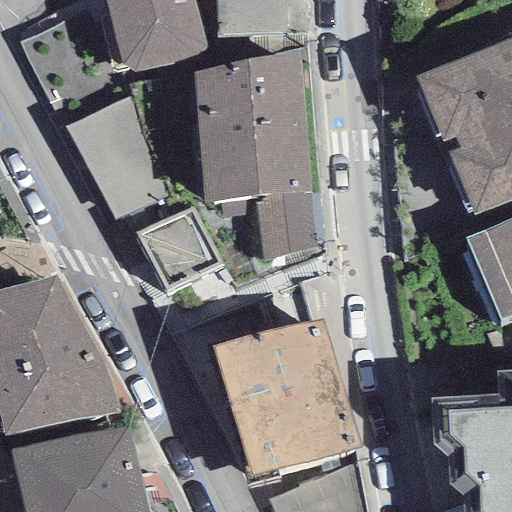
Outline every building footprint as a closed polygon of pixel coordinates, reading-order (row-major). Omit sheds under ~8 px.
[(99,0),(122,84),(135,89),(200,69),(206,59),(190,0),(99,0)] [(283,0),(214,0),(217,48),(286,42),(283,0)] [(511,57),(418,98),(478,234),(511,218),(511,57)] [(298,68),(193,92),(205,226),(255,218),(261,274),(315,255),(310,210),(298,68)] [(108,215),(166,196),(132,92),(73,112),(108,215)] [(191,212),(130,246),(163,305),(224,272),(191,212)] [(511,234),(464,255),(500,339),(511,334),(511,234)] [(55,295),(0,309),(0,442),(3,457),(119,430),(111,392),(55,295)] [(321,339),(211,371),(249,505),(361,467),(321,339)] [(496,427),(428,431),(431,478),(447,491),(447,511),(511,511),(511,402),(493,404),(496,427)] [(146,511),(129,443),(7,473),(16,511),(146,511)]
